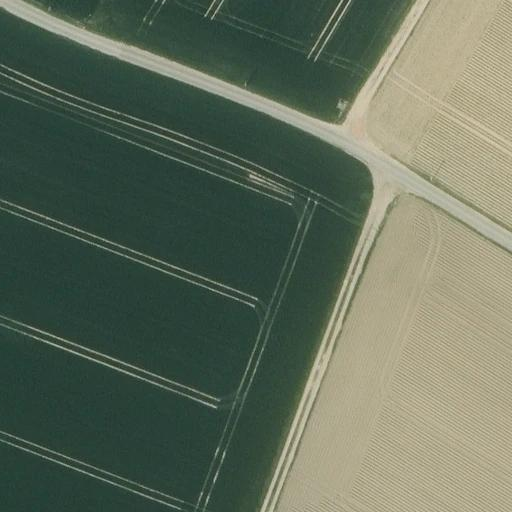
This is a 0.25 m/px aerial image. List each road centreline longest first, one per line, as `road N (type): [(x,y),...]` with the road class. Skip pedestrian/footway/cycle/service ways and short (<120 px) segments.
road 1 (unclassified): [(511,243),(342,141),(0,0)]
road 2 (track): [(268,511),(386,171)]
road 3 (track): [(342,141),(424,0)]
